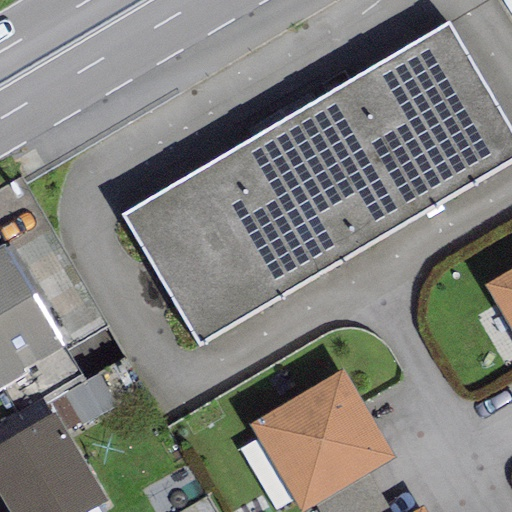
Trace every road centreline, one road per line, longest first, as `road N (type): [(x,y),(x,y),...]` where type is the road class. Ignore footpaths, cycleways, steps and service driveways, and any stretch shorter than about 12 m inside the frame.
road 1 (unclassified): [(6,118),(291,0)]
road 2 (primary): [(6,118),(207,0)]
